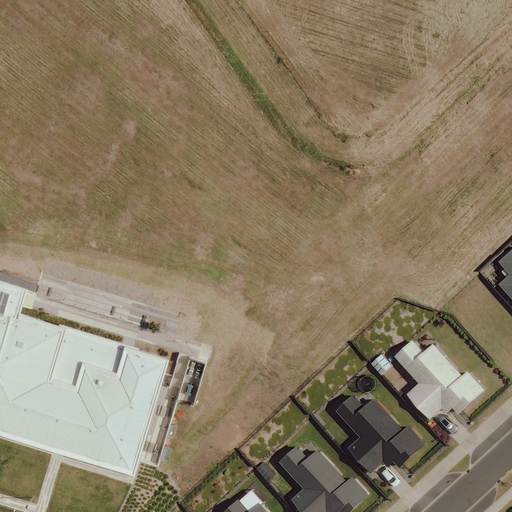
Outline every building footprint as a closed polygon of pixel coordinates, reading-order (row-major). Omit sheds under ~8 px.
[(0,429),(54,445),(59,447),(64,448),(131,469),(134,470),(137,471),(141,472),(144,462),(169,373),(174,355),(134,343),(123,339),(63,321),(62,322),(24,311),(25,307),(31,309),(32,308),(37,292),(30,290),(32,286),(0,276),(0,429)] [(417,340),(400,356),(426,383),(414,394),(436,418),(448,407),(452,411),(457,406),(464,413),(490,389),(473,371),(468,375),(437,343),(428,351),(417,340)] [(364,437),(353,447),(375,471),(387,459),(393,465),(399,460),(405,467),(430,444),(413,425),(408,429),(379,398),(369,407),(358,396),(341,411),(364,437)] [(307,488),(296,499),(308,511),(328,511),(330,511),(331,511),(341,511),(342,511),(341,511),(355,511),(373,495),(356,477),(351,481),(322,449),(312,459),(301,447),(283,463),(307,488)] [(272,511),(264,503),(253,511),(242,500),(229,511),(272,511)]
